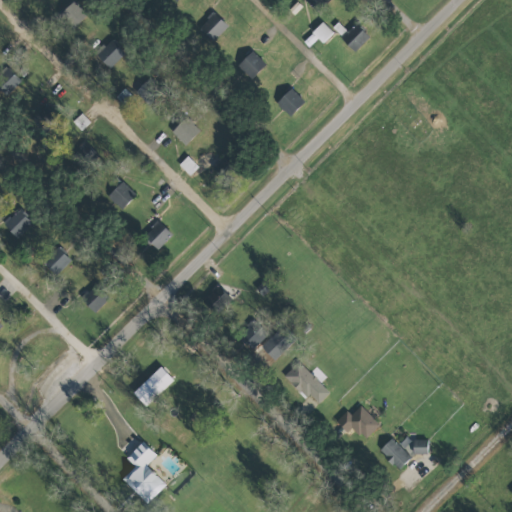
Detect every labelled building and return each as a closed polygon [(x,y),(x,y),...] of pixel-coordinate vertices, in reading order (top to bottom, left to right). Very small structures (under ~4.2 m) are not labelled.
[(71,28),(86,15),(74,0),(73,0),(58,13),(71,28)] [(305,0),(311,9),(324,0),(305,0)] [(197,28),(211,42),(226,25),(212,12),(197,28)] [(340,37),(346,32),(337,21),(331,27),(340,37)] [(302,40),(307,46),(317,38),(321,43),(332,33),(322,22),(302,40)] [(353,51),(368,36),(355,23),(340,39),(353,51)] [(105,70),(123,54),(110,40),(92,56),(105,70)] [(236,65),(250,78),(264,63),(250,50),(236,65)] [(0,84),(8,93),(20,82),(5,66),(0,70),(0,84)] [(144,103),(161,92),(150,77),(134,88),(144,103)] [(303,101),(289,87),(275,103),(289,116),(303,101)] [(56,123),(48,106),(31,114),(39,131),(56,123)] [(198,130),(184,116),(169,131),(184,145),(198,130)] [(197,167),(186,155),(177,164),(188,175),(197,167)] [(105,196),(119,209),(134,193),(120,180),(105,196)] [(16,237),(31,220),(17,207),(2,225),(16,237)] [(170,233),(157,223),(144,240),(157,250),(170,233)] [(53,274),(69,260),(57,247),(41,261),(53,274)] [(106,298),(93,286),(80,300),(93,312),(106,298)] [(206,297),(219,311),(230,301),(218,286),(206,297)] [(291,341),(277,328),(259,348),(273,361),(291,341)] [(315,406),(328,392),(297,361),(283,376),(315,406)] [(172,380),(159,366),(131,392),(144,406),(172,380)] [(378,424),(358,406),(350,415),(345,410),(335,422),(346,432),(351,427),(364,440),(378,424)] [(377,451),(397,470),(409,457),(390,438),(377,451)] [(412,454),(426,453),(426,439),(412,440),(412,454)] [(124,457),(133,467),(121,478),(145,503),(164,485),(145,465),(155,456),(141,441),(124,457)]
